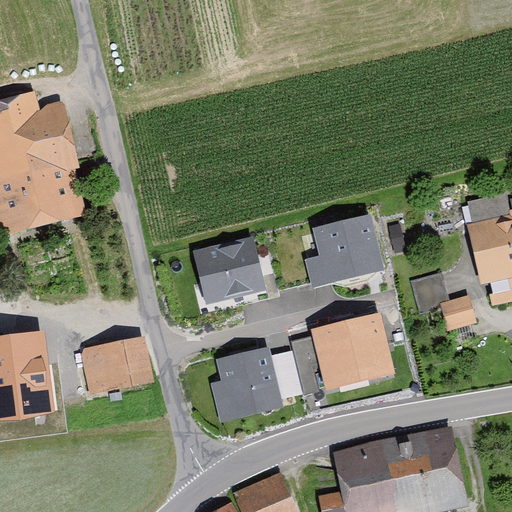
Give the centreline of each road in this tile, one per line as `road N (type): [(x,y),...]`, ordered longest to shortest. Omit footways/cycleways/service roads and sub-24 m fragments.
road 1 (unclassified): [(199,486),(87,0)]
road 2 (tertiary): [(199,486),(306,435),(511,400)]
